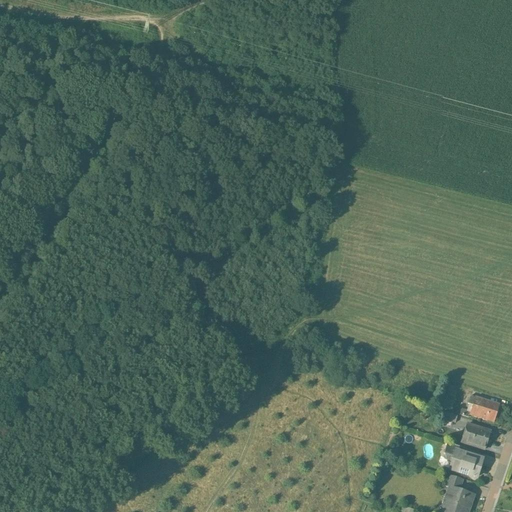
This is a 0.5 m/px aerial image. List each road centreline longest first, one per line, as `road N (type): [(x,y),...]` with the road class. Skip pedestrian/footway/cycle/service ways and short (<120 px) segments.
road 1 (track): [(170,26),(232,101),(280,134),(342,165),(511,207)]
road 2 (track): [(170,22),(111,126),(0,279)]
road 3 (track): [(0,8),(24,16),(155,15),(170,22)]
